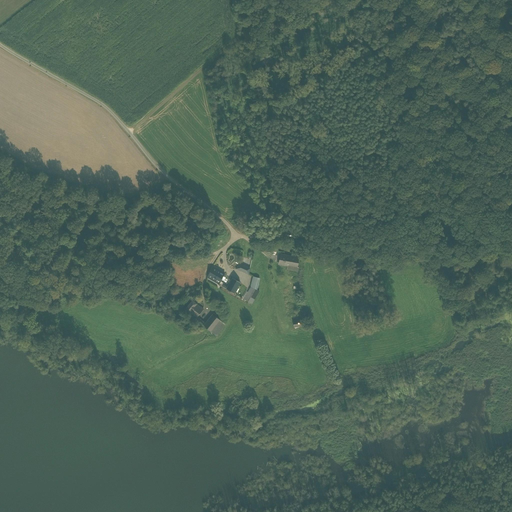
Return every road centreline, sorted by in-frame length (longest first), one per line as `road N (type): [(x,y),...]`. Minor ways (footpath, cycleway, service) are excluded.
road 1 (unclassified): [(0,45),(108,109),(162,172),(237,237)]
road 2 (unclassified): [(237,237),(511,222)]
road 3 (track): [(281,0),(128,132)]
